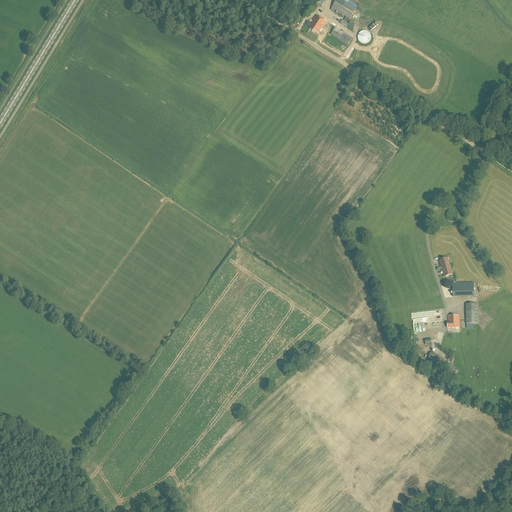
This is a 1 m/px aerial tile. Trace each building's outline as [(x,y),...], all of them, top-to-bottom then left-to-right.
[(350,20),(358,6),(347,0),(336,0),(330,10),(335,13),(336,11),(350,20)] [(322,30),(327,23),(316,16),(312,23),(312,24),(309,29),(318,35),(321,29),(322,30)] [(346,28),(349,24),(342,20),(339,23),(346,28)] [(345,31),(337,26),(336,28),(335,27),(329,36),(332,38),(333,37),(347,46),(352,39),(344,33),(345,31)] [(366,44),(368,44),(368,43),(369,42),(370,41),(371,40),(371,39),(371,38),(371,36),(370,35),(370,34),(369,33),(368,32),(366,31),(365,31),(363,31),(360,32),(359,33),(359,34),(358,35),(358,36),(358,37),(358,38),(358,39),(358,40),(358,41),(359,42),(360,43),(361,43),(362,44),(366,44)] [(444,277),(453,275),(448,259),(439,261),(444,277)] [(453,298),(474,297),(474,283),(452,283),(453,298)] [(466,328),(473,328),(472,324),(479,324),(478,304),(466,304),(466,328)] [(447,328),(459,328),(459,316),(448,317),(449,323),(447,323),(447,328)] [(419,357),(423,351),(414,344),(410,350),(419,357)] [(454,376),(458,370),(432,351),(427,357),(454,376)]
